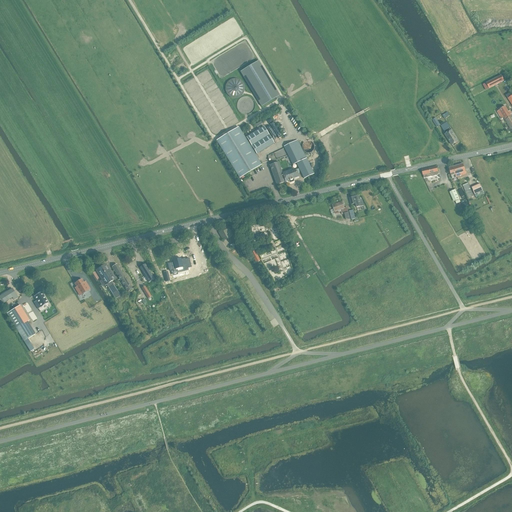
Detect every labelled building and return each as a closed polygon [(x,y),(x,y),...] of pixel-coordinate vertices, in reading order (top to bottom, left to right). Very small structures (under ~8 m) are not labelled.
[(259,61),(240,72),(261,107),(280,96),(259,61)] [(501,76),(486,83),(489,89),(504,81),(501,76)] [(225,86),(225,90),(227,95),(230,98),(235,99),(239,98),(243,96),(245,91),(245,87),(243,83),(240,80),(236,79),(231,79),(227,82),(225,86)] [(506,107),(497,112),(502,119),(504,118),(508,124),(511,129),(511,128),(511,116),(511,115),(511,113),(510,111),(509,112),(506,107)] [(444,124),(441,126),(446,134),(445,134),(448,138),(452,145),(458,142),(453,135),(451,131),(452,130),(450,128),(448,124),(447,123),(444,124)] [(264,127),(246,138),(257,155),(274,144),(264,127)] [(237,128),(216,141),(239,179),(260,166),(237,128)] [(297,140),(284,146),(293,165),(297,163),(306,159),(297,140)] [(314,147),(314,146),(314,144),(313,144),(313,143),(312,142),(311,141),(310,140),(309,140),(308,140),(307,140),(306,140),(304,141),(303,143),(302,144),(302,146),(302,147),(303,148),(303,149),(304,150),(305,151),(307,151),(308,151),(309,151),(310,151),(312,150),(313,148),(314,147)] [(306,159),(297,163),(304,179),(313,174),(306,159)] [(279,163),(270,165),(274,177),(276,185),(280,184),(288,181),(290,183),(293,182),(293,179),(299,177),(297,171),(294,172),(294,170),(282,174),(279,163)] [(459,165),(453,167),(455,176),(456,176),(457,178),(460,177),(460,176),(464,175),(463,173),(462,173),(459,165)] [(424,170),(422,170),(424,179),(438,175),(437,167),(424,170)] [(453,167),(449,168),(452,179),(457,178),(456,176),(455,176),(453,167)] [(468,183),(463,185),(468,198),(473,196),(473,194),(470,188),(468,183)] [(480,184),(471,187),(475,195),(483,191),(480,184)] [(455,190),(451,192),(455,201),(457,204),(458,203),(461,202),(455,190)] [(359,196),(350,198),(352,205),(356,204),(357,208),(361,207),(364,206),(362,199),(360,200),(359,196)] [(342,202),(333,205),(336,214),(341,212),(342,214),(344,214),(346,220),(350,220),(348,212),(347,208),(345,209),(342,202)] [(234,236),(230,228),(218,233),(223,241),(234,236)] [(255,251),(251,253),(256,262),(260,260),(255,251)] [(180,258),(172,260),(174,271),(175,271),(176,272),(187,270),(184,259),(180,260),(180,258)] [(117,264),(112,267),(128,292),(132,289),(117,264)] [(145,264),(140,268),(149,282),(154,279),(145,264)] [(106,265),(97,271),(103,280),(100,282),(103,286),(106,284),(110,290),(115,299),(121,296),(112,281),(115,279),(106,265)] [(82,280),(75,284),(77,287),(79,291),(81,290),(83,294),(88,291),(87,289),(89,288),(85,282),(84,283),(82,280)] [(145,287),(142,289),(148,299),(151,297),(145,287)] [(9,291),(0,296),(0,300),(2,304),(9,299),(9,300),(12,298),(13,300),(14,300),(18,297),(13,289),(9,291)] [(41,292),(34,297),(35,297),(41,307),(41,308),(48,303),(41,293),(41,292)] [(7,313),(7,314),(24,342),(28,339),(36,334),(28,322),(30,321),(20,305),(16,308),(7,313)] [(28,339),(24,342),(30,352),(34,349),(28,339)]
